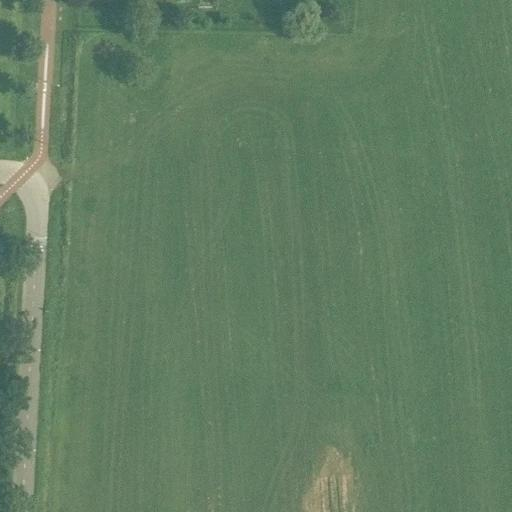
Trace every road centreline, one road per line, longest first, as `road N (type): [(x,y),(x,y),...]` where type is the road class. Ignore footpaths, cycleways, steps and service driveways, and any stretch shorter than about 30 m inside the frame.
road 1 (unclassified): [(24,511),(38,203),(17,181)]
road 2 (unclassified): [(17,181),(41,151),(51,0)]
